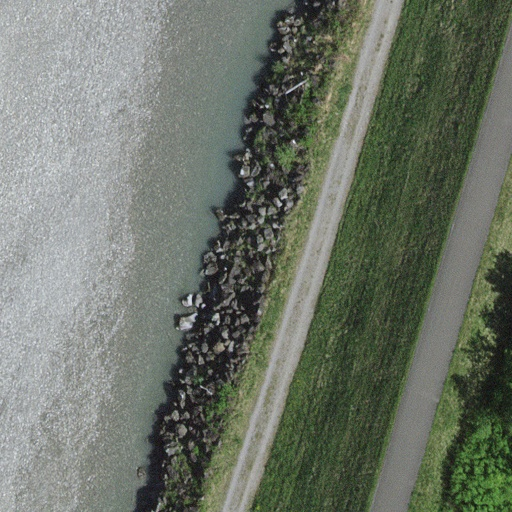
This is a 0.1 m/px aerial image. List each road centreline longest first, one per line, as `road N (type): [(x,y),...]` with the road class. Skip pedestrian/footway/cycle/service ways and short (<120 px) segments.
road 1 (track): [(395,0),(241,511)]
road 2 (track): [(396,511),(511,123)]
